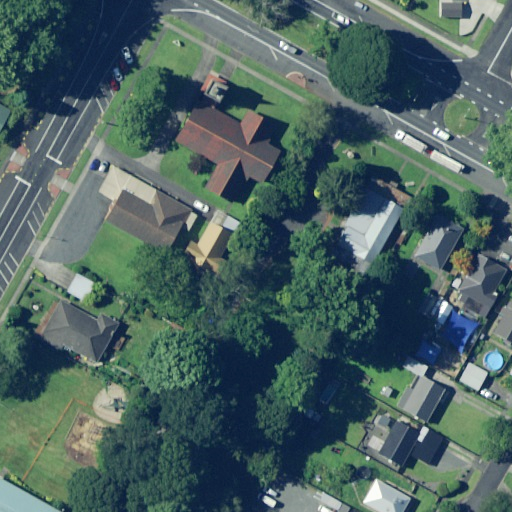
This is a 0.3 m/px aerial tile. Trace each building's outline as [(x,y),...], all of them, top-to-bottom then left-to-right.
[(459,0),(439,0),(439,17),(459,18),(459,0)] [(233,117),(189,89),(161,134),(205,162),(194,180),(221,196),(232,178),(244,186),(272,141),(256,131),(263,121),(240,106),(233,117)] [(184,201),(113,156),(84,202),(155,247),(184,201)] [(366,189),(329,255),(352,268),(357,259),(371,266),(402,209),(366,189)] [(232,232),(198,211),(174,249),(208,270),(232,232)] [(461,229),(437,215),(413,257),(438,271),(461,229)] [(456,294),(459,295),(455,302),(462,305),(461,307),(484,320),(498,294),(493,292),(506,270),(478,255),(456,294)] [(94,284),(75,274),(66,292),(85,302),(94,284)] [(428,291),(416,312),(441,327),(453,305),(428,291)] [(108,323),(57,292),(36,325),(87,357),(108,323)] [(511,299),(492,334),(506,343),(505,346),(511,350),(511,299)] [(416,375),(423,379),(429,367),(406,355),(400,367),(416,375)] [(486,373),(468,363),(458,381),(477,391),(486,373)] [(423,379),(416,375),(404,398),(401,396),(395,407),(425,423),(443,389),(423,379)] [(123,396),(107,387),(95,409),(111,418),(123,396)] [(407,455),(419,433),(395,421),(383,442),(377,454),(400,467),(407,455)] [(419,433),(407,455),(411,457),(427,465),(442,438),(422,427),(419,433)] [(375,480),(362,503),(377,511),(401,511),(409,499),(375,480)] [(46,511),(0,483),(0,511),(46,511)] [(338,511),(341,508),(317,494),(309,510),(311,511),(338,511)]
